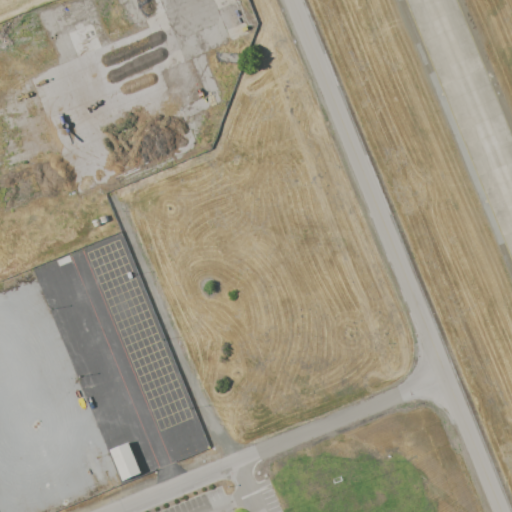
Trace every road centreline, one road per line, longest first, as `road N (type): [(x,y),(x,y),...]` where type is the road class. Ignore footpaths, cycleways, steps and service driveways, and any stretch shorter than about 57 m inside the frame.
road 1 (residential): [(501,511),(293,0)]
road 2 (residential): [(447,378),(120,511)]
